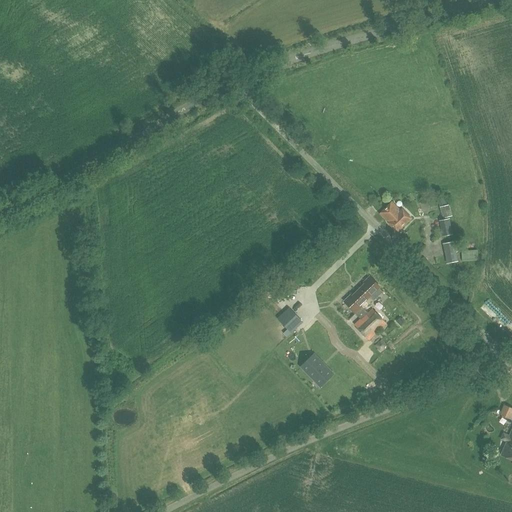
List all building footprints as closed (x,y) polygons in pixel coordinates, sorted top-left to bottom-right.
[(438,200),(442,218),(452,216),(449,205),(448,205),(446,198),(438,200)] [(388,223),(397,232),(412,218),(403,209),(401,211),(392,202),(380,214),(388,222),(388,223)] [(439,221),(443,236),(453,234),(450,218),(439,221)] [(444,244),(448,263),(458,261),(454,242),(444,244)] [(462,250),(462,261),(479,260),(478,249),(462,250)] [(364,282),(365,283),(352,296),(350,294),(343,301),(356,314),(363,307),(361,306),(366,301),(370,304),(383,292),(379,288),(380,287),(370,276),(364,282)] [(386,323),(372,309),(355,325),(369,340),(386,323)] [(326,329),(336,324),(328,311),(318,317),(326,329)] [(285,312),(278,319),(291,333),(298,326),(285,312)] [(306,334),(319,325),(317,322),(303,330),(306,334)] [(306,335),(310,341),(325,331),(321,324),(306,335)] [(355,383),(372,370),(351,342),(340,329),(324,341),(355,383)] [(375,347),(381,353),(387,348),(381,342),(375,347)] [(314,355),(302,367),(315,380),(317,378),(324,385),(334,375),(314,355)] [(511,459),(511,430),(510,435),(504,432),(501,439),(507,442),(501,455),(511,459)]
